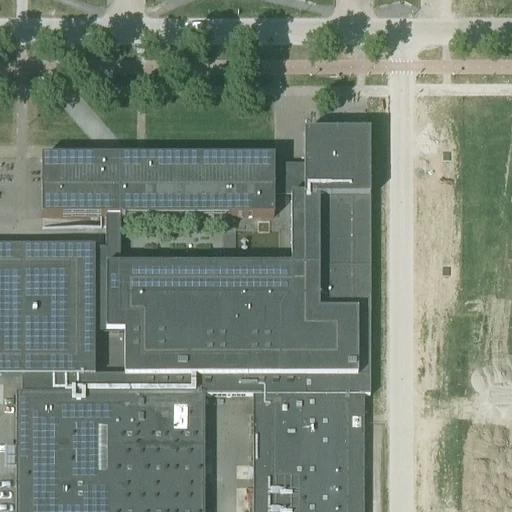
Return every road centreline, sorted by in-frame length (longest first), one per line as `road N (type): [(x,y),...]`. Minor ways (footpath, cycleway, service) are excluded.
road 1 (unclassified): [(402,511),(401,31)]
road 2 (unclassified): [(0,31),(401,31)]
